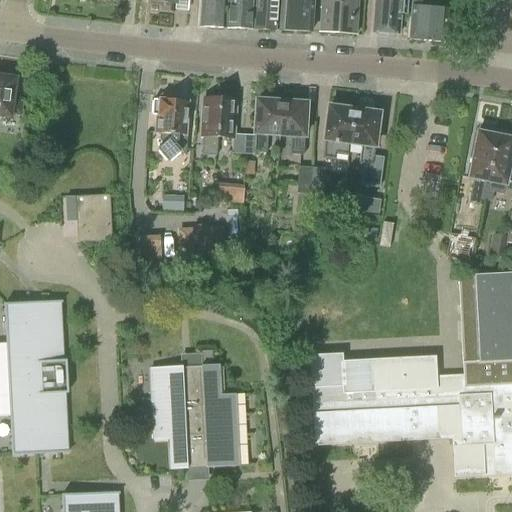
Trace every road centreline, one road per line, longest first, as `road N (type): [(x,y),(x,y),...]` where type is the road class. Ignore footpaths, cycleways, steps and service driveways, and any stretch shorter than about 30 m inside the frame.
road 1 (residential): [(511,83),(10,29)]
road 2 (unknown): [(261,342),(265,501),(254,483),(185,483),(171,489),(170,511)]
